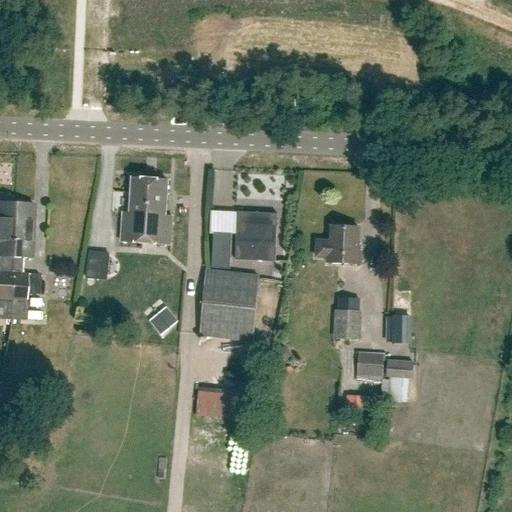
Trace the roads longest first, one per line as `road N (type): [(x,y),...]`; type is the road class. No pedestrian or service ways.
road 1 (residential): [(511,152),(0,128)]
road 2 (track): [(94,0),(86,133)]
